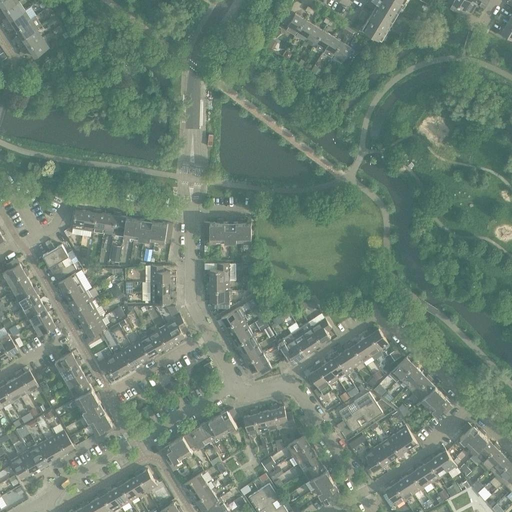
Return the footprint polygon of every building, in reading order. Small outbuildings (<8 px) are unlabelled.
[(18,0),(0,0),(0,5),(4,11),(19,1),(18,0)] [(371,20),(368,18),(362,28),(379,39),(402,0),(372,0),(374,1),(370,8),(376,11),(371,20)] [(475,3),(470,0),(455,0),(453,3),(464,10),(461,15),(467,18),(470,13),(471,14),(478,4),(475,2),(475,3)] [(19,1),(4,11),(7,17),(2,20),(4,24),(25,10),(19,1)] [(464,10),(453,3),(450,8),(461,15),(464,10)] [(25,10),(4,24),(6,27),(12,23),(15,29),(31,19),(25,10)] [(286,28),(296,34),(305,19),(295,13),(286,28)] [(31,19),(15,29),(19,35),(14,38),(16,42),(36,28),(31,19)] [(305,19),(296,34),(305,40),(314,24),(305,19)] [(511,25),(507,23),(501,33),(511,39),(511,25)] [(314,24),(305,40),(314,45),(324,30),(314,24)] [(36,28),(16,42),(18,45),(24,41),(27,47),(42,37),(36,28)] [(324,30),(314,45),(324,51),(333,36),(324,30)] [(333,36),(324,51),(333,57),(342,41),(333,36)] [(27,47),(19,52),(22,56),(30,50),(33,56),(49,46),(42,37),(27,47)] [(271,40),(267,45),(273,49),(276,44),(271,40)] [(342,41),(333,57),(343,62),(352,47),(342,41)] [(315,67),(311,72),(316,75),(320,70),(315,67)] [(75,228),(84,229),(87,210),(80,209),(81,206),(77,206),(73,229),(75,230),(75,228)] [(87,210),(84,229),(92,230),(92,232),(93,232),(97,209),(93,208),(93,211),(87,210)] [(97,209),(93,232),(95,233),(96,231),(104,232),(107,213),(100,212),(101,209),(97,209)] [(113,214),(107,213),(104,232),(112,234),(112,235),(114,236),(117,212),(114,211),(113,214)] [(121,213),(117,212),(114,236),(115,236),(116,234),(124,235),(127,216),(121,215),(121,213)] [(127,216),(124,235),(134,237),(137,218),(138,218),(138,215),(134,215),(134,217),(127,216)] [(137,218),(134,237),(144,239),(147,220),(138,218),(137,218)] [(158,221),(155,240),(165,242),(166,239),(166,235),(167,232),(167,229),(168,226),(168,223),(161,222),(162,219),(158,218),(157,221),(158,221)] [(210,222),(210,225),(210,228),(210,232),(210,235),(210,238),(210,241),(221,241),(221,222),(221,219),(217,219),(217,222),(210,222)] [(241,219),(241,222),(241,241),(252,241),(252,222),(245,222),(245,219),(241,219)] [(147,220),(144,239),(155,240),(158,221),(157,221),(147,220)] [(221,222),(221,241),(231,241),(231,222),(221,222)] [(231,222),(231,241),(241,241),(241,222),(231,222)] [(48,247),(50,251),(43,255),(58,280),(67,274),(53,249),(55,248),(53,244),(48,247)] [(62,244),(55,248),(53,249),(67,274),(77,269),(62,244)] [(81,247),(80,255),(86,256),(88,248),(81,247)] [(6,281),(7,283),(28,271),(26,267),(24,269),(17,258),(7,264),(10,269),(3,272),(8,280),(6,281)] [(211,273),(211,280),(230,280),(236,280),(236,263),(218,263),(218,269),(208,269),(208,273),(211,273)] [(163,265),(146,265),(146,282),(149,282),(173,282),(173,278),(171,278),(171,271),(163,271),(163,265)] [(28,271),(7,283),(8,284),(10,283),(14,290),(31,281),(27,275),(30,274),(28,271)] [(60,289),(62,293),(83,281),(82,279),(80,280),(76,272),(59,282),(62,288),(60,289)] [(208,286),(208,290),(232,290),(232,288),(230,288),(230,280),(211,280),(211,286),(208,286)] [(31,281),(14,290),(18,298),(16,299),(17,300),(38,288),(36,285),(34,286),(31,281)] [(83,281),(62,293),(64,296),(66,295),(69,300),(86,290),(82,283),(83,282),(83,281)] [(173,282),(149,282),(149,283),(151,283),(151,292),(171,292),(171,285),(173,285),(173,282)] [(38,288),(17,300),(18,302),(20,301),(24,308),(41,298),(38,293),(40,291),(38,288)] [(86,290),(69,300),(73,306),(70,307),(72,310),(93,298),(92,297),(90,298),(86,290)] [(232,290),(208,290),(208,294),(211,294),(211,301),(218,301),(218,307),(230,307),(230,292),(232,292),(232,290)] [(171,292),(151,292),(151,300),(149,300),(149,303),(173,302),(173,298),(171,298),(171,292)] [(41,298),(24,308),(28,315),(27,316),(28,318),(48,306),(46,303),(44,304),(41,298)] [(93,298),(72,310),(74,314),(76,312),(80,318),(96,308),(92,301),(94,300),(93,298)] [(48,306),(28,318),(28,319),(30,318),(34,326),(51,316),(48,310),(50,309),(48,306)] [(120,307),(115,309),(120,318),(125,315),(120,307)] [(96,308),(80,318),(83,323),(81,325),(82,328),(103,316),(102,314),(101,315),(96,308)] [(223,325),(224,328),(245,316),(244,315),(243,315),(238,308),(221,317),(225,323),(223,325)] [(279,314),(272,319),(275,323),(282,319),(279,314)] [(175,319),(167,324),(176,341),(179,339),(181,341),(187,338),(182,330),(188,326),(181,315),(175,318),(175,319)] [(51,316),(34,326),(39,333),(37,334),(38,336),(59,324),(57,320),(54,322),(51,316)] [(103,316),(82,328),(84,331),(87,330),(90,336),(91,336),(107,326),(102,318),(104,317),(103,316)] [(245,316),(224,328),(226,331),(229,330),(232,335),(249,326),(244,319),(246,318),(245,316)] [(259,319),(256,322),(261,331),(264,329),(269,326),(267,322),(264,317),(259,319)] [(7,318),(2,321),(6,327),(11,324),(7,318)] [(312,324),(311,325),(324,345),(327,343),(325,341),(331,337),(327,331),(332,328),(326,318),(313,326),(312,324)] [(308,322),(300,327),(314,348),(319,345),(321,347),(324,345),(311,325),(308,322)] [(159,327),(157,327),(169,348),(172,346),(171,344),(176,341),(167,324),(159,328),(159,327)] [(249,326),(232,335),(235,341),(233,342),(235,346),(255,334),(254,332),(253,333),(249,326)] [(156,330),(149,334),(159,351),(164,348),(166,350),(169,348),(157,327),(155,328),(156,330)] [(300,327),(291,333),(307,356),(310,354),(308,352),(314,348),(300,327)] [(372,329),(368,332),(382,351),(383,350),(382,349),(389,344),(379,328),(373,332),(372,329)] [(367,336),(361,339),(372,356),(379,351),(380,352),(382,351),(368,332),(365,334),(367,336)] [(0,336),(0,340),(10,357),(13,355),(12,353),(17,349),(8,333),(0,337),(0,336)] [(279,344),(287,357),(289,360),(294,356),(296,360),(302,356),(304,358),(307,356),(291,333),(277,342),(279,344)] [(141,337),(139,338),(151,358),(155,356),(153,354),(159,351),(149,334),(142,338),(141,337)] [(255,334),(235,346),(236,349),(239,348),(242,353),(259,343),(255,336),(256,335),(255,334)] [(90,336),(86,338),(89,344),(94,341),(91,336),(90,336)] [(139,340),(131,344),(141,361),(147,358),(148,360),(151,358),(139,338),(138,339),(139,340)] [(354,341),(351,343),(365,363),(366,362),(365,360),(372,356),(361,339),(356,343),(354,341)] [(0,359),(5,356),(6,359),(10,357),(0,340),(0,359)] [(259,343),(242,353),(245,359),(243,360),(245,363),(266,351),(265,350),(263,351),(259,343)] [(350,347),(344,351),(355,367),(362,362),(363,364),(365,363),(351,343),(348,345),(350,347)] [(123,347),(122,348),(134,369),(137,367),(136,364),(141,361),(131,344),(124,349),(123,347)] [(121,350),(114,355),(123,371),(129,368),(130,370),(134,369),(122,348),(120,349),(121,350)] [(266,351),(245,363),(247,367),(249,365),(253,371),(259,368),(262,373),(272,367),(265,354),(266,353),(266,351)] [(337,352),(334,354),(347,374),(349,373),(348,371),(355,367),(344,351),(339,354),(337,352)] [(394,351),(386,356),(390,363),(398,358),(394,351)] [(58,370),(59,372),(80,360),(78,356),(76,358),(72,352),(55,362),(60,369),(58,370)] [(333,358),(327,362),(338,378),(345,373),(346,375),(347,374),(334,354),(331,356),(333,358)] [(123,371),(114,355),(105,360),(105,359),(99,362),(105,374),(111,371),(116,379),(122,375),(120,373),(123,371)] [(407,356),(393,370),(389,374),(397,381),(399,379),(416,362),(413,359),(412,361),(407,356)] [(80,360),(59,372),(60,373),(62,372),(66,380),(83,370),(79,364),(82,363),(80,360)] [(213,368),(213,367),(210,362),(204,366),(207,371),(213,368)] [(320,363),(317,365),(330,385),(332,384),(331,383),(338,378),(327,362),(322,365),(320,363)] [(416,362),(399,379),(400,380),(402,379),(408,385),(421,371),(417,367),(419,365),(416,362)] [(330,385),(317,365),(314,367),(316,370),(310,373),(321,389),(324,394),(333,389),(330,385)] [(22,370),(18,372),(30,393),(32,392),(31,390),(39,386),(29,369),(23,373),(22,370)] [(35,373),(34,374),(40,383),(45,380),(42,374),(44,373),(42,370),(35,373)] [(83,370),(66,380),(70,387),(68,388),(69,389),(90,377),(88,374),(86,375),(83,370)] [(380,371),(373,376),(376,380),(383,376),(380,371)] [(421,371),(408,385),(414,391),(412,392),(413,393),(431,376),(428,374),(426,376),(421,371)] [(17,376),(11,380),(21,396),(28,392),(29,394),(30,393),(18,372),(15,374),(17,376)] [(431,376),(413,393),(415,395),(416,393),(422,399),(436,386),(431,381),(433,379),(431,376)] [(90,377),(69,389),(70,391),(72,390),(76,397),(93,388),(90,382),(92,381),(90,377)] [(374,377),(369,382),(372,386),(377,382),(377,381),(374,377)] [(4,381),(1,382),(13,403),(14,402),(13,401),(21,396),(11,380),(5,383),(4,381)] [(0,401),(3,407),(10,402),(11,404),(13,403),(1,382),(0,382),(0,401)] [(380,383),(373,389),(381,395),(386,390),(380,383)] [(436,386),(422,399),(429,406),(443,393),(445,391),(442,388),(440,390),(436,386)] [(93,388),(76,397),(81,406),(98,396),(98,397),(100,395),(98,392),(96,393),(93,388)] [(339,411),(345,419),(346,422),(376,402),(370,391),(339,411)] [(347,391),(340,395),(344,401),(351,397),(348,393),(347,391)] [(387,391),(382,396),(391,402),(394,398),(387,391)] [(443,393),(429,406),(437,414),(441,410),(444,407),(446,405),(449,402),(450,400),(443,393)] [(98,396),(81,406),(86,415),(103,405),(98,397),(98,396)] [(341,422),(344,426),(348,424),(353,432),(383,412),(376,402),(346,422),(345,419),(341,422)] [(103,405),(86,415),(91,424),(108,414),(103,405)] [(277,405),(273,406),(279,429),(281,428),(281,427),(295,423),(292,411),(286,413),(284,406),(278,407),(277,405)] [(270,409),(264,411),(269,429),(277,427),(278,429),(279,429),(273,406),(270,407),(270,409)] [(35,408),(30,411),(33,416),(38,413),(35,408)] [(228,408),(219,414),(218,414),(228,431),(232,429),(233,431),(238,427),(234,420),(232,416),(231,414),(229,411),(228,408)] [(257,410),(254,411),(260,434),(261,433),(261,432),(269,429),(264,411),(258,412),(257,410)] [(215,416),(210,419),(209,419),(219,436),(220,435),(228,431),(218,414),(219,414),(217,411),(214,413),(215,416)] [(260,434),(254,411),(250,412),(251,414),(244,416),(249,435),(257,432),(258,434),(260,434)] [(30,412),(21,417),(24,422),(33,417),(30,412)] [(108,414),(91,424),(97,433),(100,431),(102,430),(105,428),(108,426),(111,425),(113,423),(110,417),(112,416),(110,412),(108,414)] [(206,421),(201,424),(210,441),(218,437),(219,438),(221,437),(220,435),(219,436),(209,419),(210,419),(208,416),(205,418),(206,421)] [(194,425),(191,427),(203,447),(204,447),(203,445),(210,441),(201,424),(195,427),(194,425)] [(405,427),(398,432),(408,448),(414,445),(415,447),(419,445),(406,424),(404,426),(405,427)] [(472,426),(470,428),(468,430),(465,433),(460,438),(468,445),(482,432),(481,431),(474,424),(472,426)] [(25,425),(16,430),(19,434),(28,429),(25,425)] [(303,425),(298,428),(303,435),(304,434),(308,432),(303,425)] [(189,431),(183,434),(193,451),(200,447),(201,448),(203,447),(191,427),(187,429),(189,431)] [(55,432),(54,433),(66,454),(69,452),(68,449),(74,446),(64,429),(56,434),(55,432)] [(482,432),(468,445),(475,453),(489,439),(484,434),(486,432),(483,429),(481,431),(482,432)] [(390,435),(388,436),(401,456),(404,454),(403,452),(408,448),(398,432),(391,436),(390,435)] [(53,436),(46,440),(56,456),(61,453),(62,456),(66,454),(54,433),(52,434),(53,436)] [(173,437),(174,439),(184,456),(193,451),(183,434),(178,437),(176,435),(173,437)] [(291,453),(292,455),(312,442),(310,439),(308,440),(304,434),(303,435),(288,445),(293,452),(291,453)] [(388,438),(381,443),(391,459),(397,456),(398,458),(401,456),(388,436),(387,437),(388,438)] [(168,450),(169,452),(172,456),(176,463),(182,460),(181,458),(184,456),(174,439),(165,445),(166,447),(168,450)] [(356,439),(349,444),(352,449),(359,445),(356,439)] [(489,439),(475,453),(481,459),(480,460),(481,461),(498,444),(495,442),(494,444),(489,439)] [(38,442),(36,443),(48,464),(51,462),(50,460),(56,456),(46,440),(39,444),(38,442)] [(312,442),(292,455),(293,456),(295,455),(299,463),(315,452),(312,447),(314,445),(312,442)] [(35,446),(28,450),(38,467),(43,463),(45,466),(48,464),(36,443),(35,444),(35,446)] [(373,446),(371,447),(384,467),(387,465),(386,463),(391,459),(381,443),(374,448),(373,446)] [(498,444),(481,461),(482,462),(484,461),(490,467),(503,454),(499,449),(501,447),(498,444)] [(384,467),(371,447),(370,448),(371,450),(363,454),(374,471),(380,467),(381,469),(384,467)] [(443,451),(437,455),(448,471),(455,466),(456,468),(458,467),(445,447),(441,449),(443,451)] [(20,453),(18,454),(30,474),(34,472),(32,470),(38,467),(28,450),(21,454),(20,453)] [(315,452),(299,463),(304,470),(302,471),(303,472),(323,459),(321,456),(319,457),(315,452)] [(30,474),(18,454),(17,454),(18,456),(10,460),(20,477),(26,474),(27,476),(30,474)] [(503,454),(490,467),(496,473),(494,474),(495,476),(511,459),(511,458),(510,456),(508,458),(503,454)] [(430,456),(427,458),(440,478),(442,477),(441,476),(448,471),(437,455),(432,458),(430,456)] [(268,458),(262,462),(266,468),(272,465),(268,458)] [(426,463),(420,466),(431,482),(438,478),(439,479),(440,478),(427,458),(424,460),(426,463)] [(323,459),(303,472),(304,473),(306,472),(310,480),(327,469),(323,464),(325,462),(323,459)] [(511,459),(495,476),(497,477),(498,476),(504,482),(511,473),(511,459)] [(369,465),(365,468),(369,474),(373,471),(369,465)] [(413,467),(410,469),(423,489),(425,488),(424,487),(431,482),(420,466),(415,470),(413,467)] [(141,469),(137,471),(149,492),(151,491),(150,490),(158,485),(148,468),(142,472),(141,469)] [(327,469),(310,480),(316,488),(332,477),(332,478),(335,476),(332,473),(330,474),(327,469)] [(409,474),(403,477),(414,493),(421,489),(422,490),(423,489),(410,469),(407,471),(409,474)] [(136,476),(130,479),(140,496),(147,491),(148,493),(149,492),(137,471),(134,473),(136,476)] [(188,486),(191,492),(207,481),(203,474),(204,473),(203,471),(183,484),(185,488),(188,486)] [(275,471),(269,474),(273,480),(279,476),(275,471)] [(266,473),(260,477),(262,481),(269,477),(266,473)] [(15,476),(10,478),(14,485),(18,482),(15,476)] [(332,477),(316,488),(322,497),(327,493),(331,491),(333,490),(336,488),(338,486),(332,478),(332,477)] [(396,479),(393,481),(406,501),(408,500),(407,498),(414,493),(403,477),(398,481),(396,479)] [(123,480),(120,482),(132,502),(133,501),(132,500),(140,496),(130,479),(124,482),(123,480)] [(281,479),(275,483),(279,488),(284,485),(281,479)] [(207,481),(191,492),(195,497),(192,499),(195,502),(215,489),(214,487),(212,488),(207,481)] [(406,501),(393,481),(390,483),(392,485),(386,489),(396,505),(404,500),(405,502),(406,501)] [(118,486),(112,489),(122,506),(129,502),(130,503),(132,502),(120,482),(117,483),(118,486)] [(288,511),(269,483),(259,490),(273,511),(288,511)] [(248,485),(241,490),(244,494),(251,490),(248,485)] [(454,486),(448,489),(452,495),(457,492),(454,486)] [(484,487),(479,492),(486,500),(492,494),(484,487)] [(105,490),(102,492),(113,511),(115,511),(116,511),(115,510),(122,506),(112,489),(107,492),(105,490)] [(215,489),(195,502),(197,505),(199,503),(203,509),(205,508),(205,507),(219,498),(218,498),(214,491),(215,490),(215,489)] [(273,511),(259,490),(249,496),(259,511),(273,511)] [(100,496),(94,499),(101,511),(111,511),(113,511),(102,492),(99,494),(100,496)] [(205,507),(205,508),(207,511),(216,511),(228,504),(227,503),(225,504),(221,497),(218,498),(219,498),(205,507)] [(87,500),(84,502),(89,511),(101,511),(94,499),(89,503),(87,500)] [(429,499),(424,502),(427,508),(432,505),(429,499)] [(82,506),(77,510),(78,511),(89,511),(84,502),(81,504),(82,506)] [(178,511),(182,510),(180,506),(178,508),(174,502),(159,511),(178,511)]
